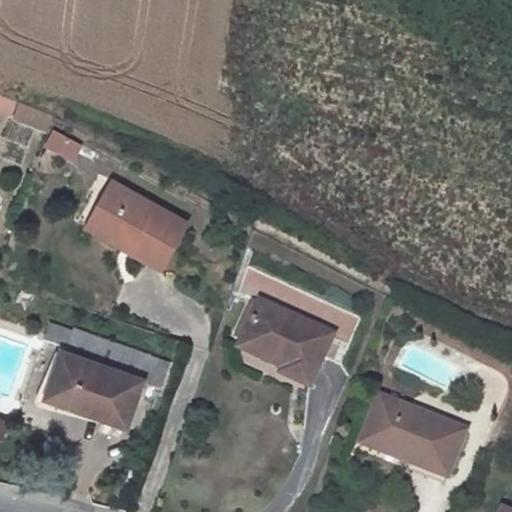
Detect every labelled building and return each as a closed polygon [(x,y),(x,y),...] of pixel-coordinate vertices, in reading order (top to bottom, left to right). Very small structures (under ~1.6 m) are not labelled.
[(16,102),(11,118),(46,130),(51,114),(16,102)] [(67,139),(52,132),(44,147),(59,156),(67,139)] [(80,146),(67,139),(59,156),(72,163),(80,146)] [(186,230),(110,186),(89,224),(134,251),(130,260),(161,277),(186,230)] [(134,251),(89,224),(82,235),(130,260),(134,251)] [(338,334),(264,301),(245,342),(288,361),(282,375),(313,388),(338,334)] [(148,360),(74,332),(47,403),(124,431),(148,360)] [(386,395),(378,391),(377,394),(355,446),(447,484),(450,475),(394,455),(400,443),(370,431),(386,395)] [(469,430),(386,395),(370,431),(400,443),(394,455),(450,475),(469,430)] [(511,511),(511,507),(502,503),(497,511),(511,511)]
